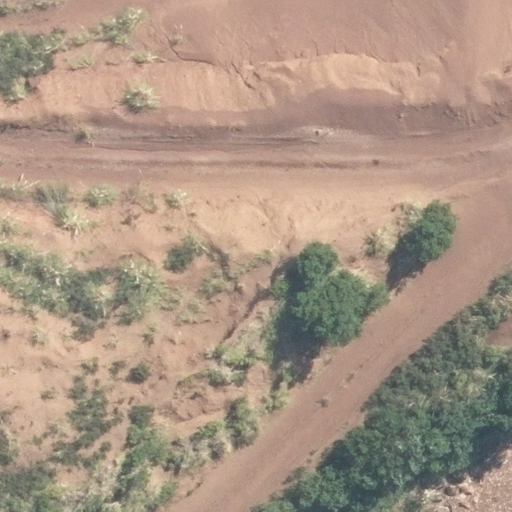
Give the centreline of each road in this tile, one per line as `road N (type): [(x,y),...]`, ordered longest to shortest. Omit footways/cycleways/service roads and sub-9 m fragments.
road 1 (track): [(0,167),(75,177),(320,150),(511,173)]
road 2 (track): [(229,511),(511,260)]
